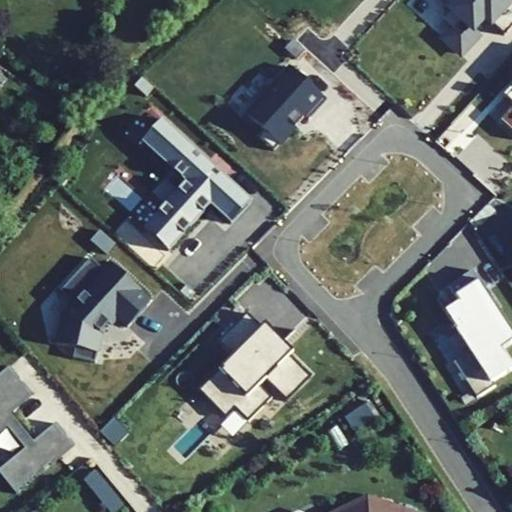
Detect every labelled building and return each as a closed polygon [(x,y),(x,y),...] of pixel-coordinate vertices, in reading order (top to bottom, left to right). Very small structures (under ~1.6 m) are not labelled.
[(483,17),(503,36),(511,26),(511,3),(508,0),(439,0),(450,10),(441,20),(452,29),(443,39),(461,55),(479,35),(472,29),(483,17)] [(290,68),(246,116),(262,131),(256,137),(273,152),(304,118),(308,121),(326,101),(290,68)] [(511,106),(496,121),(511,135),(511,87),(502,97),(511,106)] [(147,142),(188,180),(143,226),(169,251),(214,206),(231,222),(252,198),(163,122),(147,142)] [(90,259),(59,292),(72,305),(63,315),(56,343),(74,348),(72,358),(94,363),(101,337),(99,335),(115,316),(127,327),(150,302),(138,292),(139,290),(110,263),(103,271),(90,259)] [(511,340),(511,327),(475,270),(447,283),(456,301),(447,308),(470,351),(453,361),(479,399),(511,378),(511,367),(502,347),(511,340)] [(231,357),(199,389),(226,417),(234,410),(247,423),(271,399),(259,386),(264,381),(286,402),(310,378),(287,354),(291,351),(262,322),(258,326),(246,314),(217,343),(231,357)] [(4,481),(15,494),(73,446),(55,423),(31,443),(8,415),(32,395),(8,367),(0,373),(0,431),(5,427),(24,450),(0,469),(0,472),(6,479),(4,481)] [(129,433),(113,418),(99,432),(114,448),(129,433)] [(106,511),(119,511),(125,508),(94,473),(82,483),(106,511)] [(408,511),(366,497),(335,511),(408,511)]
